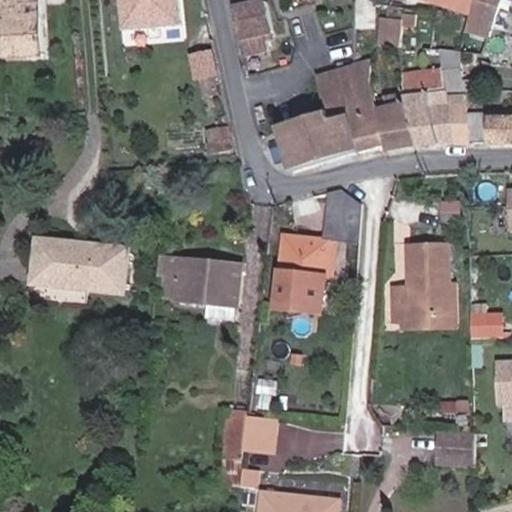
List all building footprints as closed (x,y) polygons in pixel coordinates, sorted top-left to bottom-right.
[(0,0),(0,37),(1,60),(43,57),(39,0),(0,0)] [(121,0),(124,31),(181,28),(178,0),(121,0)] [(372,26),(372,0),(356,0),(358,26),(372,26)] [(437,0),(435,5),(462,14),(465,6),(466,0),(437,0)] [(462,14),(491,22),(498,0),(466,0),(465,6),(462,14)] [(263,7),(231,14),(241,59),(265,52),(262,38),(271,35),(263,7)] [(402,51),(405,14),(387,11),(386,18),(378,16),(375,49),(402,51)] [(201,80),(224,74),(217,48),(194,54),(201,80)] [(441,68),(443,91),(458,91),(458,63),(458,56),(440,53),(441,68)] [(377,111),(377,109),(371,87),(371,62),(353,67),(353,92),(323,103),(327,116),(330,124),(346,119),(377,111)] [(353,92),(353,67),(316,79),(323,103),(353,92)] [(443,96),(443,94),(443,91),(441,68),(403,70),(406,97),(443,96)] [(444,110),(443,96),(406,97),(407,101),(416,146),(451,146),(444,110)] [(386,153),(416,146),(407,101),(377,109),(377,111),(384,147),(386,153)] [(252,105),(256,120),(266,116),(263,102),(252,105)] [(451,146),(468,146),(463,120),(460,109),(444,110),(451,146)] [(357,155),(384,147),(377,111),(346,119),(357,155)] [(293,174),(357,155),(346,119),(330,124),(327,116),(279,130),(293,174)] [(468,146),(479,145),(476,119),(463,120),(468,146)] [(479,145),(487,145),(487,119),(476,119),(479,145)] [(511,145),(511,119),(487,119),(487,145),(511,145)] [(225,156),(237,153),(234,142),(222,145),(225,156)] [(280,308),(327,314),(330,283),(332,262),(337,262),(340,245),(288,239),(280,308)] [(451,313),(451,283),(451,243),(411,242),(411,284),(393,284),(392,320),(411,320),(410,313),(451,313)] [(30,305),(82,310),(84,294),(120,297),(124,259),(37,249),(30,305)] [(180,303),(209,307),(239,309),(243,269),(169,261),(165,298),(180,300),(180,303)] [(411,328),(459,328),(460,283),(451,283),(451,313),(410,313),(411,320),(411,328)] [(239,309),(209,307),(207,322),(238,325),(239,309)] [(511,312),(477,309),(475,335),(510,338),(511,313),(511,312)] [(511,364),(501,365),(501,404),(511,403),(511,364)] [(252,415),(228,413),(224,462),(225,463),(247,465),(252,415)] [(438,468),(475,470),(475,437),(440,435),(438,468)] [(222,487),(244,490),(247,465),(225,463),(222,487)] [(335,511),(336,502),(260,496),(258,511),(335,511)]
